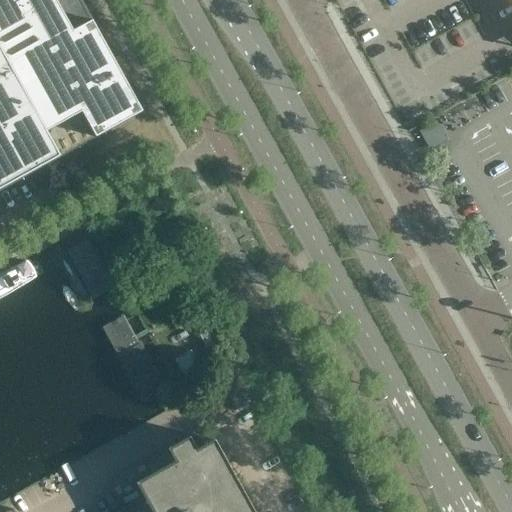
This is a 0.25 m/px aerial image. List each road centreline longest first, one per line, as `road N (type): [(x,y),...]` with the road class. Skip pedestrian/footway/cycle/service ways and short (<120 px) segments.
road 1 (primary): [(511,509),(227,0)]
road 2 (primary): [(183,0),(461,511)]
